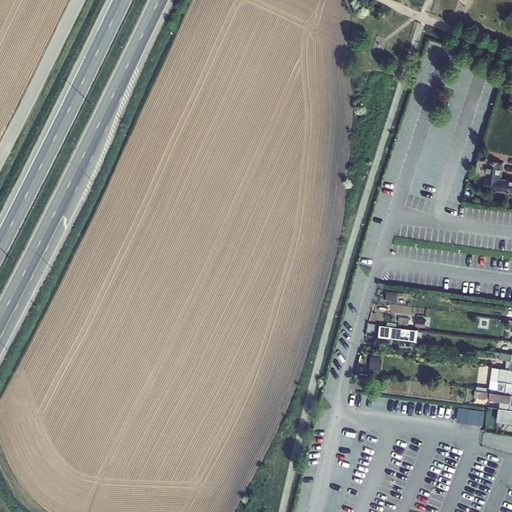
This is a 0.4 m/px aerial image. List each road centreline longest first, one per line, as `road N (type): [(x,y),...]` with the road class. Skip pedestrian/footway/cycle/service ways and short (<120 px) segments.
road 1 (trunk): [(0,316),(158,0)]
road 2 (trunk): [(122,0),(0,247)]
road 3 (unclassified): [(0,158),(77,0)]
